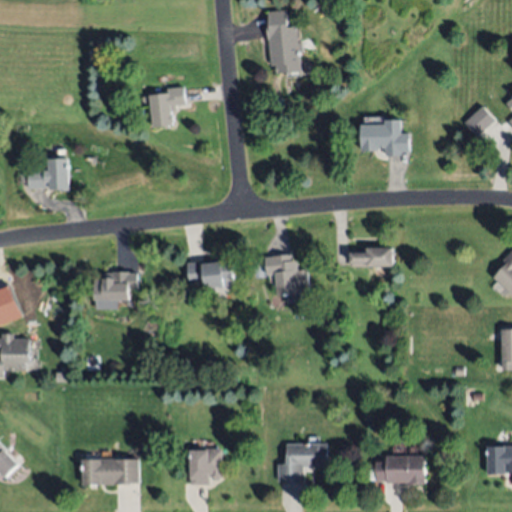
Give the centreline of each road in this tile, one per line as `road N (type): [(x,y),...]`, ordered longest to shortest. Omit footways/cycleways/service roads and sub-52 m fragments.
road 1 (residential): [(511,202),(245,212),(0,241)]
road 2 (residential): [(245,212),(221,0)]
